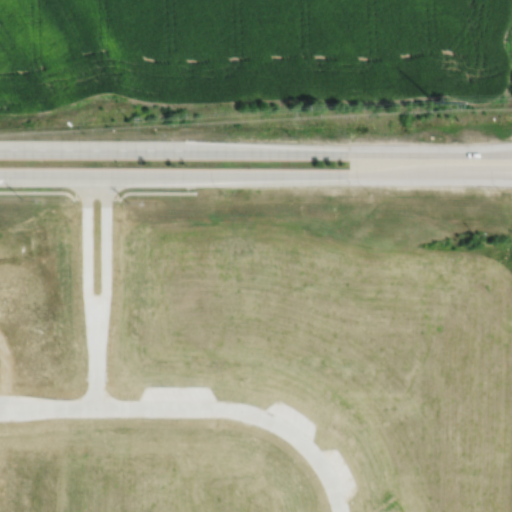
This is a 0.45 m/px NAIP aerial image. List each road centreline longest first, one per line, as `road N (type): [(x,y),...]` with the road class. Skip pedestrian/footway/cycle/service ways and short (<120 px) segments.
road 1 (tertiary): [(21,178),(511,175)]
road 2 (residential): [(301,443),(259,417),(213,406),(0,406)]
road 3 (tertiary): [(511,154),(204,151)]
road 4 (tertiary): [(204,151),(0,149)]
